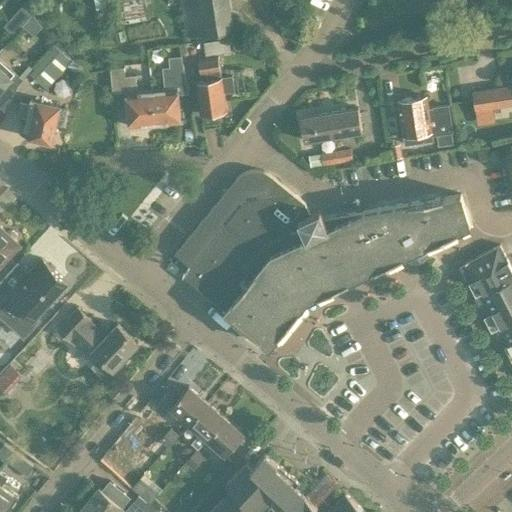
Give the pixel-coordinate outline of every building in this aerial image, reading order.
[(114,0),(115,1),(120,0),(122,0),(126,22),(147,18),(143,0),(114,0)] [(182,0),(188,36),(233,29),(228,0),(182,0)] [(30,16),(22,7),(12,18),(21,26),(30,16)] [(34,15),(23,26),(35,36),(43,28),(34,15)] [(229,39),(205,42),(206,54),(231,50),(229,39)] [(30,74),(46,88),(73,58),(56,44),(30,74)] [(166,88),(152,89),(155,123),(158,123),(161,125),(167,124),(168,122),(181,121),(178,92),(188,91),(182,56),(170,57),(171,67),(164,67),(166,88)] [(232,76),(221,77),(218,56),(206,58),(198,59),(200,72),(205,72),(206,80),(196,81),(201,114),(226,110),(223,92),(234,91),(232,76)] [(0,105),(6,111),(19,82),(22,78),(15,72),(3,62),(0,58),(0,105)] [(74,60),(69,66),(78,75),(84,69),(74,60)] [(150,126),(152,124),(155,123),(152,89),(137,91),(136,75),(125,76),(124,66),(110,69),(113,92),(126,91),(126,92),(129,126),(130,126),(139,125),(142,124),(144,126),(150,126)] [(475,110),(511,104),(511,87),(511,85),(472,91),(475,110)] [(454,143),(448,106),(428,109),(426,96),(398,100),(405,143),(422,140),(432,139),(432,134),(437,134),(439,146),(454,143)] [(20,101),(17,115),(27,117),(23,134),(31,136),(31,139),(50,143),(51,140),(49,139),(53,125),(63,127),(67,107),(26,98),(25,102),(20,101)] [(362,130),(359,107),(330,112),(333,134),(362,130)] [(304,139),(333,134),(330,112),(301,116),(304,139)] [(338,162),(352,160),(350,149),(336,151),(338,162)] [(310,167),(338,162),(336,151),(308,156),(310,167)] [(428,243),(470,224),(460,194),(347,213),(323,217),(320,209),(318,210),(317,210),(310,214),(305,203),(306,202),(271,174),(268,173),(265,171),(262,170),(259,169),(255,169),(252,169),(248,170),(245,171),(242,173),(239,175),(237,177),(235,178),(174,252),(189,265),(182,273),(184,276),(200,288),(225,309),(224,310),(259,339),(260,339),(268,346),(307,299),(428,243)] [(0,261),(18,242),(17,240),(16,233),(12,230),(7,231),(0,224),(0,261)] [(511,266),(501,244),(460,265),(476,298),(481,295),(511,355),(511,266)] [(2,277),(0,279),(0,304),(1,303),(12,313),(5,321),(22,336),(37,319),(34,316),(66,281),(41,258),(13,288),(2,277)] [(77,306),(57,329),(69,340),(71,338),(96,361),(92,366),(104,377),(114,366),(117,369),(127,358),(124,356),(137,342),(117,323),(105,335),(88,320),(90,318),(77,306)] [(10,364),(0,374),(0,386),(3,389),(19,372),(10,364)] [(189,422),(207,402),(189,385),(183,392),(173,383),(157,401),(167,411),(171,406),(189,422)] [(207,402),(189,422),(200,432),(191,442),(197,448),(207,438),(225,417),(207,402)] [(225,417),(207,438),(225,454),(243,434),(225,417)] [(171,427),(161,440),(169,447),(179,434),(171,427)] [(0,454),(7,459),(13,450),(4,443),(0,448),(0,454)] [(205,456),(197,449),(185,462),(193,469),(205,456)] [(25,474),(32,465),(13,450),(7,459),(25,474)] [(364,511),(344,493),(326,511),(314,511),(312,510),(316,506),(294,486),(299,481),(264,452),(251,465),(246,460),(224,483),(232,491),(224,499),(221,497),(207,511),(364,511)] [(0,471),(0,510),(2,508),(7,511),(18,495),(2,484),(7,476),(0,471)] [(132,487),(141,495),(147,488),(146,482),(140,478),(132,487)] [(110,481),(102,491),(122,508),(130,498),(110,481)] [(118,511),(122,508),(102,491),(98,488),(78,511),(118,511)] [(126,511),(147,511),(135,501),(126,511)]
